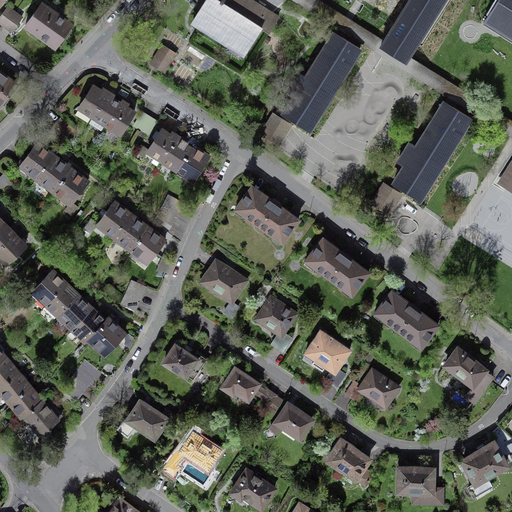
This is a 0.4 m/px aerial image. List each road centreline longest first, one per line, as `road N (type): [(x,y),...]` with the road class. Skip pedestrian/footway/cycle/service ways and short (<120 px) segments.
road 1 (residential): [(481,426),(434,447),(375,438),(168,300)]
road 2 (residential): [(511,349),(243,150)]
road 3 (residential): [(243,150),(89,50)]
